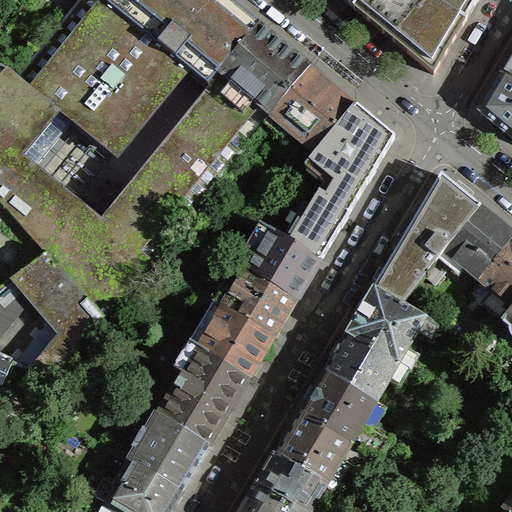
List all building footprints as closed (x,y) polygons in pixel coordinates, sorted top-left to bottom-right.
[(81,0),(81,1),(17,79),(0,65),(0,201),(47,256),(102,320),(269,118),(309,69),(275,41),(258,27),(260,25),(228,0),(81,0)] [(343,0),(354,8),(360,0),(343,0)] [(431,0),(360,0),(354,8),(394,41),(434,74),(465,20),(431,0)] [(478,0),(431,0),(465,20),(466,21),(470,13),(478,0)] [(501,77),(511,83),(511,59),(509,65),(501,77)] [(309,69),(269,118),(316,156),(356,107),(326,83),(309,69)] [(499,127),(511,137),(511,83),(501,77),(481,112),(499,127)] [(356,107),(316,156),(305,169),(325,185),(327,183),(357,201),(372,176),(395,139),(356,107)] [(480,209),(442,177),(407,235),(374,290),(374,291),(400,306),(425,276),(480,209)] [(325,185),(311,210),(305,207),(300,215),(278,202),(259,226),(268,232),(320,263),(344,224),(357,201),(327,183),(325,185)] [(480,209),(425,276),(435,285),(445,273),(443,264),(449,257),(479,282),(511,241),(511,234),(498,223),(480,209)] [(320,263),(268,232),(245,271),(297,302),(307,285),(320,263)] [(491,292),(480,305),(503,323),(511,312),(511,241),(479,282),(491,292)] [(16,365),(53,382),(102,320),(47,256),(0,288),(0,334),(29,299),(46,320),(45,329),(16,365)] [(297,302),(245,271),(222,309),(274,341),(283,325),(297,302)] [(400,306),(374,291),(359,315),(348,334),(410,371),(418,358),(408,352),(426,321),(400,306)] [(274,341),(222,309),(198,349),(250,380),(259,366),(274,341)] [(511,312),(503,323),(503,324),(511,331),(511,312)] [(410,371),(348,334),(335,355),(325,373),(376,404),(389,383),(400,389),(410,371)] [(250,380),(198,349),(157,417),(209,448),(226,421),(250,380)] [(0,388),(12,363),(0,357),(0,388)] [(376,404),(325,373),(312,395),(300,414),(379,462),(390,445),(362,428),(376,404)] [(379,462),(300,414),(286,439),(275,456),(327,487),(341,463),(369,479),(379,462)] [(134,448),(136,449),(128,462),(182,494),(192,478),(209,448),(157,417),(156,416),(145,433),(143,432),(134,448)] [(275,456),(265,473),(257,486),(300,511),(311,511),(327,487),(275,456)] [(94,495),(106,503),(100,511),(171,511),(182,494),(128,462),(115,485),(104,478),(94,495)] [(300,511),(257,486),(247,503),(241,511),(300,511)]
